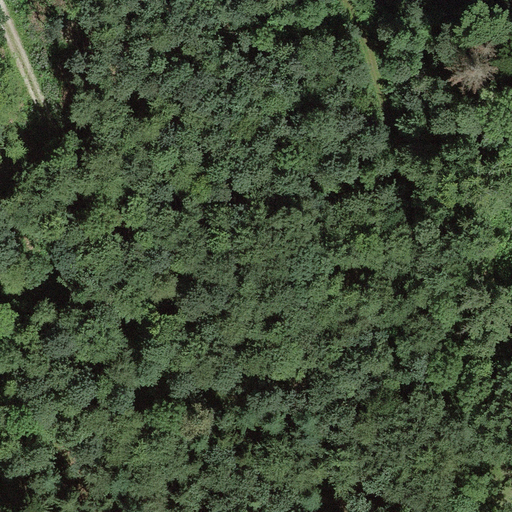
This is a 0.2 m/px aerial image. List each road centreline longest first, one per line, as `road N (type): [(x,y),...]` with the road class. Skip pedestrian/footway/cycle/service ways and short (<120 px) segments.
road 1 (track): [(506,447),(336,0)]
road 2 (track): [(1,0),(159,448)]
